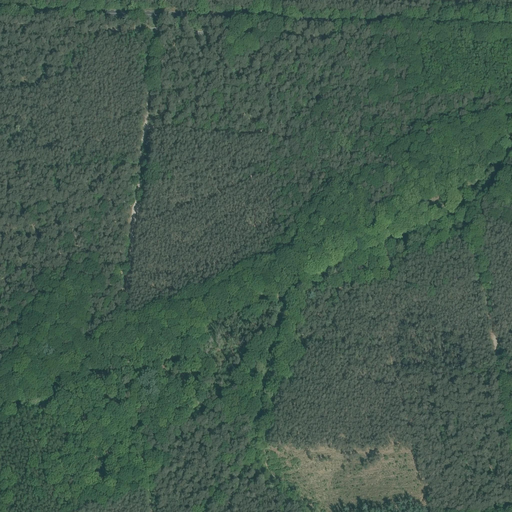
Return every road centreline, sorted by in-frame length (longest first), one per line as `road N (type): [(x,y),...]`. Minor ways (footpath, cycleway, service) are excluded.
road 1 (secondary): [(0,9),(511,28)]
road 2 (track): [(478,155),(450,195),(122,334)]
road 3 (track): [(478,155),(219,127),(140,128)]
road 4 (track): [(137,168),(122,334)]
road 5 (track): [(137,168),(102,165),(59,181),(20,164),(0,173)]
road 6 (track): [(122,334),(0,385)]
road 7 (track): [(469,220),(494,340)]
